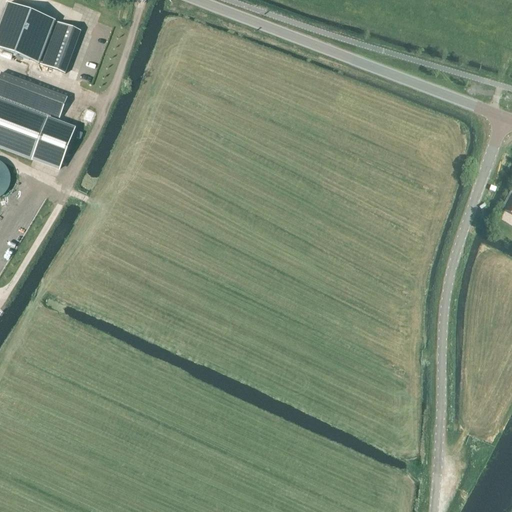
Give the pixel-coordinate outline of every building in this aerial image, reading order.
[(56,23),(6,5),(0,22),(0,50),(40,66),(56,23)] [(65,75),(80,33),(56,23),(40,66),(65,75)] [(0,75),(0,99),(59,122),(67,100),(0,74),(0,75)] [(0,148),(60,171),(75,131),(0,102),(0,148)] [(0,198),(1,198),(3,196),(4,194),(6,192),(7,190),(8,187),(8,185),(9,182),(8,180),(8,177),(7,175),(6,172),(5,170),(3,168),(1,166),(0,165),(0,198)]
